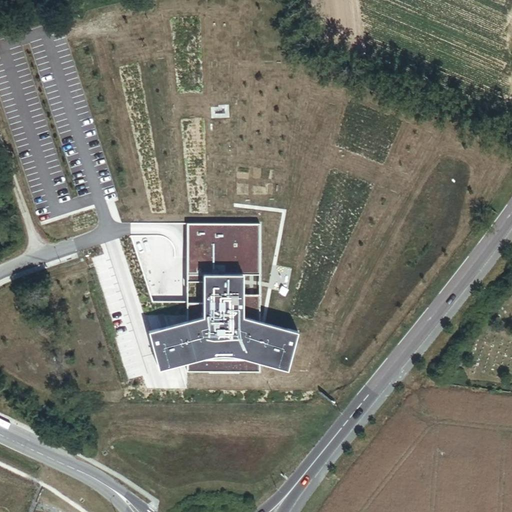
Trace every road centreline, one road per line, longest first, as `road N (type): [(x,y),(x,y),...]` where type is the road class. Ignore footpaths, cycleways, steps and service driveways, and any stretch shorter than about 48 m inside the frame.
road 1 (primary): [(286,495),(511,211)]
road 2 (track): [(37,258),(101,482)]
road 3 (unclassified): [(0,433),(101,482),(134,511)]
